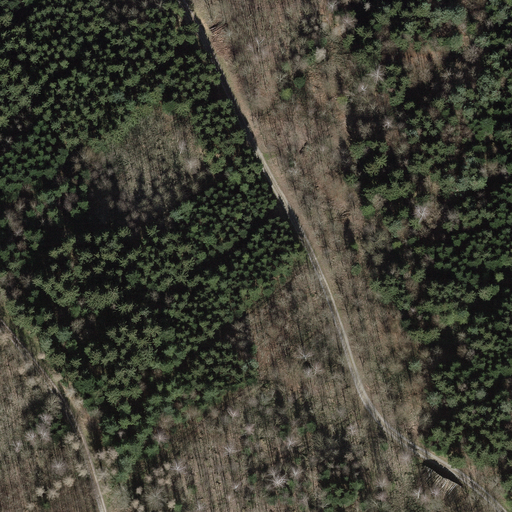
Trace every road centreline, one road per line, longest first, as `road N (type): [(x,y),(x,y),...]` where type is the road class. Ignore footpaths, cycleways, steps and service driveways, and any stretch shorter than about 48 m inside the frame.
road 1 (track): [(181,0),(319,268),(374,413),(501,511)]
road 2 (track): [(0,324),(65,411),(103,511)]
